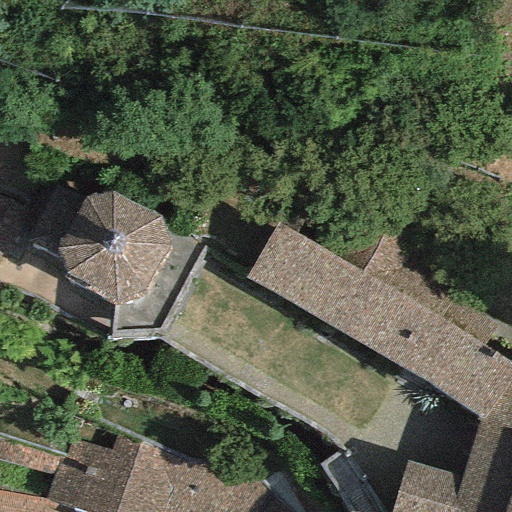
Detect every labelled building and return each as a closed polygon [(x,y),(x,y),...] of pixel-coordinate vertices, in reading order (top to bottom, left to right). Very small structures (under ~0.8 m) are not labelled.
[(161,215),(112,189),(100,192),(82,197),(52,254),(64,277),(116,303),(139,298),(168,245),(165,228),(161,215)] [(0,198),(0,253),(5,256),(26,211),(0,198)] [(277,222),(246,277),(403,368),(414,375),(481,418),(498,385),(511,361),(511,357),(511,338),(488,322),(495,312),(501,302),(492,297),(454,277),(460,269),(465,259),(420,235),(360,203),(332,253),(277,222)] [(114,318),(111,337),(138,329),(160,330),(166,321),(204,249),(165,228),(168,245),(139,298),(116,303),(114,318)] [(511,511),(511,361),(498,385),(481,418),(472,434),(461,474),(404,460),(396,491),(391,511),(511,511)] [(49,485),(43,499),(86,511),(261,511),(273,499),(240,466),(194,464),(115,432),(109,450),(67,437),(60,456),(49,485)] [(49,485),(60,456),(14,440),(0,436),(0,471),(2,472),(14,469),(26,470),(35,475),(41,482),(49,485)] [(0,499),(0,511),(49,511),(51,508),(0,499)] [(287,511),(273,499),(261,511),(287,511)]
